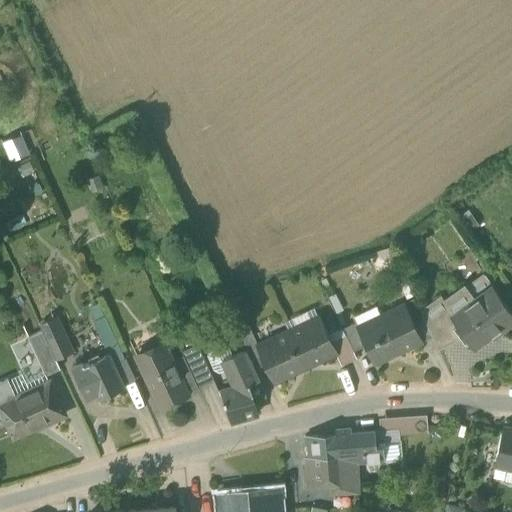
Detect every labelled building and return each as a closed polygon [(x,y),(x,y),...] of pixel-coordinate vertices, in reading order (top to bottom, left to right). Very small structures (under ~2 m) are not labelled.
[(5,145),(13,162),(30,155),(21,137),(5,145)] [(483,274),(465,288),(474,301),(493,287),(483,274)] [(461,332),(473,348),(500,329),(502,331),(511,323),(511,313),(493,287),(474,301),(452,317),(450,317),(461,332)] [(452,317),(474,301),(465,288),(444,303),(452,317)] [(223,301),(233,325),(246,319),(250,317),(240,295),(223,301)] [(421,312),(422,315),(432,337),(433,336),(437,345),(461,332),(450,317),(452,317),(444,303),(442,298),(421,312)] [(365,345),(374,364),(421,342),(411,320),(403,303),(379,315),(381,318),(359,328),(357,329),(365,345)] [(104,345),(116,341),(104,305),(92,309),(104,345)] [(318,319),(289,333),(305,368),(335,354),(336,353),(330,341),(318,315),(317,316),(318,319)] [(421,342),(432,337),(422,315),(411,320),(421,342)] [(42,330),(55,358),(71,351),(56,318),(40,326),(42,330)] [(233,325),(253,369),(265,364),(257,347),(258,346),(246,319),(233,325)] [(341,328),(344,334),(353,351),(365,345),(357,329),(359,328),(356,321),(341,328)] [(60,369),(55,358),(42,330),(28,337),(45,376),(60,369)] [(301,370),(305,368),(289,333),(288,332),(258,346),(257,347),(265,364),(273,382),(291,375),(290,372),(300,368),(301,370)] [(356,358),(353,351),(344,334),(330,341),(336,353),(335,354),(341,365),(356,358)] [(136,356),(160,407),(187,394),(187,393),(172,361),(164,343),(136,356)] [(182,351),(183,355),(198,388),(214,381),(197,344),(182,351)] [(222,370),(224,366),(221,360),(229,356),(231,353),(228,346),(222,344),(209,350),(207,355),(213,369),(218,371),(222,370)] [(243,350),(229,356),(221,360),(224,366),(232,386),(221,389),(224,400),(222,400),(223,404),(225,403),(230,421),(257,413),(254,402),(248,384),(257,379),(243,350)] [(108,354),(82,366),(81,367),(93,391),(97,399),(124,387),(123,385),(113,365),(108,354)] [(187,393),(198,388),(183,355),(172,361),(187,393)] [(113,365),(123,385),(134,379),(125,359),(113,365)] [(85,395),(93,391),(81,367),(82,366),(80,363),(72,367),(85,395)] [(21,373),(7,380),(15,396),(29,390),(21,373)] [(0,425),(6,423),(0,410),(0,402),(15,396),(7,380),(7,378),(0,381),(0,425)] [(248,384),(254,402),(266,396),(258,378),(257,379),(248,384)] [(29,390),(15,396),(0,402),(0,410),(6,423),(13,438),(65,415),(49,380),(29,390)] [(381,420),(382,432),(404,430),(404,418),(381,420)] [(307,446),(308,458),(323,455),(324,461),(355,457),(356,463),(384,461),(382,442),(375,442),(374,430),(350,432),(350,428),(334,429),(334,433),(304,436),(305,446),(307,446)] [(507,466),(506,470),(511,471),(511,432),(502,430),(494,463),(507,466)] [(358,492),(356,463),(355,457),(324,461),(323,455),(308,458),(304,458),(305,460),(306,485),(331,483),(332,494),(358,492)] [(282,511),(280,492),(254,495),(254,491),(216,494),(217,511),(282,511)] [(442,511),(459,511),(460,506),(444,503),(442,511)]
